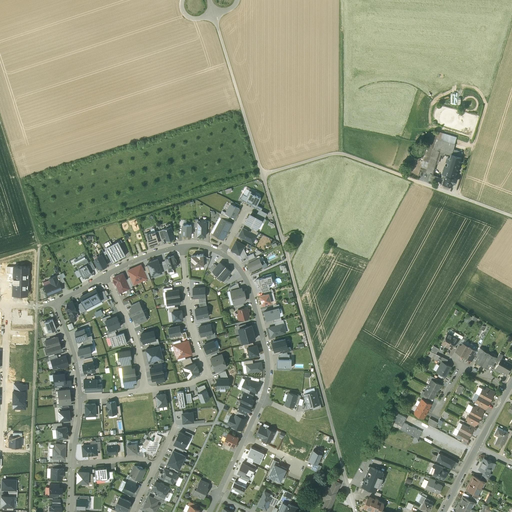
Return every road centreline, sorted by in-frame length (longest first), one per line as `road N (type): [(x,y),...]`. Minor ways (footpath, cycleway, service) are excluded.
road 1 (track): [(262,174),(0,256)]
road 2 (track): [(28,511),(37,244)]
road 3 (unclassified): [(511,215),(339,153),(262,174)]
road 4 (track): [(288,261),(344,476)]
road 5 (residential): [(183,245),(205,373),(192,383),(145,389)]
road 6 (track): [(210,0),(262,174)]
road 7 (track): [(456,195),(511,23)]
road 8 (residential): [(222,253),(251,291),(267,359),(263,397)]
road 9 (track): [(339,153),(340,0)]
road 10 (residential): [(0,449),(7,305)]
road 11 (track): [(0,116),(37,244)]
